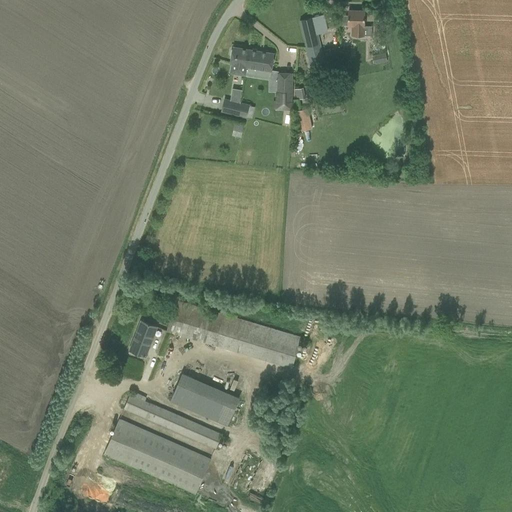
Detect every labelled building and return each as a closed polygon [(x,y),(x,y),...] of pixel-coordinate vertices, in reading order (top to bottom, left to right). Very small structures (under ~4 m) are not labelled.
[(340,15),(339,25),(351,25),(356,25),(356,35),(365,35),(366,11),(349,10),(348,15),(340,15)] [(300,20),(312,71),(325,68),(316,27),(326,25),(324,15),(300,20)] [(232,55),(231,63),(232,64),(231,72),(245,75),(247,66),(247,62),(249,50),(233,47),(233,49),(231,50),(231,54),(232,55)] [(247,62),(247,66),(257,68),(256,75),(263,76),(264,69),(271,70),(274,54),(257,51),(257,50),(252,49),(251,50),(249,50),(247,62)] [(375,56),(372,57),(373,63),(376,63),(376,64),(387,61),(385,53),(374,55),(375,56)] [(273,102),(273,108),(292,109),(292,102),(292,72),(276,72),(276,102),(273,102)] [(293,100),(295,110),(301,109),(299,99),(306,98),(303,87),(295,89),(297,99),(293,100)] [(225,99),(222,111),(246,117),(250,105),(225,99)] [(297,111),(300,127),(308,125),(305,109),(297,111)] [(232,135),(241,137),(244,126),(235,124),(232,135)] [(167,330),(292,367),(301,337),(176,300),(167,330)] [(130,350),(145,356),(157,326),(142,320),(130,350)] [(174,403),(233,425),(244,395),(185,373),(174,403)] [(124,408),(216,447),(222,433),(130,394),(124,408)] [(119,460),(195,494),(210,460),(128,423),(119,419),(104,454),(119,460)]
